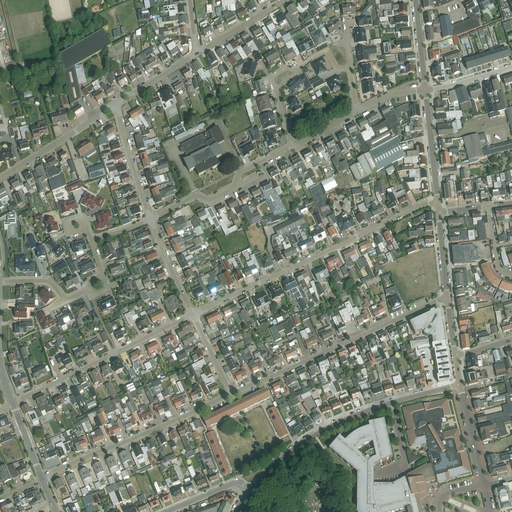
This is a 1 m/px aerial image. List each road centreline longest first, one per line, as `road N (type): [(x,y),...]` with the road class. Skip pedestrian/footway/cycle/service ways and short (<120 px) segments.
road 1 (residential): [(192,315),(437,203)]
road 2 (residential): [(231,394),(447,297)]
road 3 (unclassified): [(250,488),(288,452),(343,420),(458,384)]
road 4 (residential): [(40,476),(231,394)]
road 5 (residential): [(12,401),(192,315)]
road 6 (residential): [(292,145),(245,169),(236,186),(210,200),(198,194),(150,218)]
road 7 (unclassified): [(0,178),(115,103)]
road 8 (residential): [(150,218),(115,103)]
